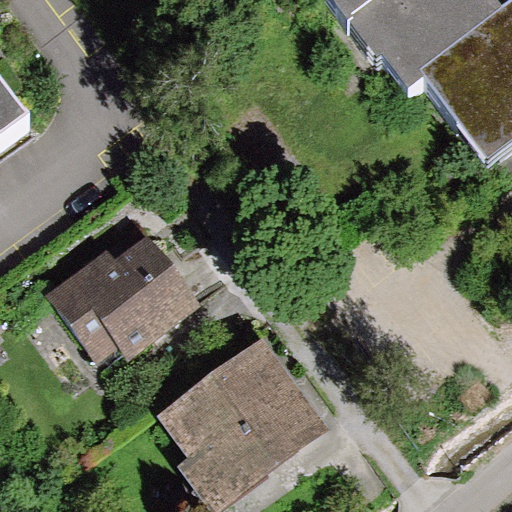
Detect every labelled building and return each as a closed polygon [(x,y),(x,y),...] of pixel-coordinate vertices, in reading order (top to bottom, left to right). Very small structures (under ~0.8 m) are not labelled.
[(328,0),(349,28),(387,0),(328,0)] [(387,0),(349,28),(377,65),(383,61),(411,99),(426,88),(486,172),(511,153),(511,10),(503,17),(496,8),(490,0),(387,0)] [(0,149),(29,129),(0,89),(0,149)] [(108,255),(47,300),(99,368),(118,353),(129,368),(202,314),(148,242),(116,266),(108,255)] [(263,346),(158,424),(189,465),(177,475),(204,511),(229,511),(331,436),(263,346)]
